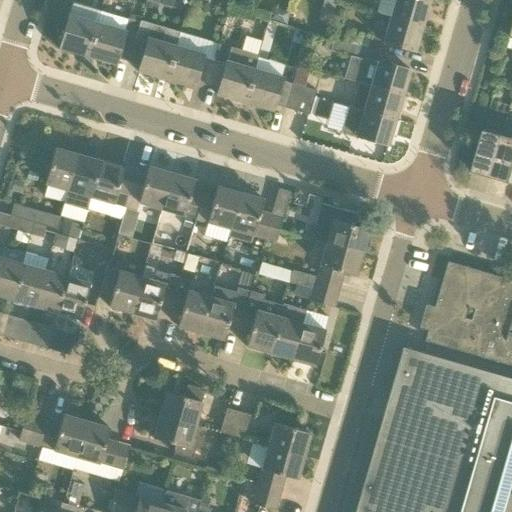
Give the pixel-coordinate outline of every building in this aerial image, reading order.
[(423,26),(430,2),(423,0),(394,0),(390,17),(423,26)] [(86,57),(87,57),(100,11),(74,3),(70,15),(69,14),(59,49),(60,50),(60,49),(86,56),(86,57)] [(117,59),(128,62),(135,38),(140,22),(127,19),(100,11),(87,57),(87,58),(88,57),(114,64),(113,65),(115,66),(117,59)] [(415,52),(423,26),(390,17),(383,43),(415,52)] [(344,42),(368,49),(371,37),(348,30),(344,42)] [(165,80),(166,81),(176,46),(175,45),(174,46),(149,39),(149,38),(148,37),(147,41),(135,38),(128,62),(140,66),(138,72),(139,73),(139,72),(165,80)] [(344,42),(344,43),(333,39),(330,51),(341,54),(350,57),(344,79),(358,83),(370,86),(403,95),(410,71),(378,61),(377,61),(370,59),(365,58),(368,49),(344,42)] [(177,46),(176,46),(166,81),(166,80),(192,88),(193,89),(195,82),(207,85),(214,61),(203,58),(204,54),(203,53),(202,54),(177,47),(177,46)] [(226,64),(214,61),(207,85),(218,89),(216,95),(218,96),(218,95),(243,102),(243,103),(244,104),(255,69),(259,55),(231,47),(226,64)] [(285,108),(296,112),(303,87),(308,71),(297,68),(292,84),(285,108)] [(292,84),(280,80),(281,77),(256,70),(256,69),(255,69),(244,104),(245,104),(246,103),(271,111),(272,112),(274,105),(285,108),(292,84)] [(403,95),(370,86),(358,83),(351,108),(363,111),(396,120),(403,95)] [(316,91),(304,87),(303,87),(296,112),(309,115),(316,91)] [(363,111),(351,108),(344,132),(356,136),(388,146),(396,120),(363,111)] [(502,135),(484,130),(472,171),(490,176),(502,135)] [(507,181),(511,163),(511,138),(502,135),(490,176),(507,181)] [(45,184),(48,185),(68,191),(78,155),(55,149),(45,184)] [(78,155),(68,191),(64,203),(87,210),(91,197),(101,162),(78,155)] [(91,197),(124,207),(131,183),(120,180),(124,168),(101,162),(91,197)] [(161,209),(171,174),(148,167),(143,187),(131,183),(124,207),(137,211),(139,203),(161,209)] [(196,219),(202,195),(191,192),(195,180),(171,174),(161,209),(196,219)] [(23,183),(14,181),(11,192),(20,194),(23,183)] [(230,229),(240,193),(217,187),(214,199),(202,195),(196,219),(230,229)] [(276,242),(291,192),(279,189),(271,215),(264,238),(276,242)] [(264,238),(271,215),(260,212),(263,200),(240,193),(230,229),(264,238)] [(362,254),(368,230),(364,229),(367,219),(358,217),(358,214),(356,213),(321,203),(311,239),(326,243),(362,254)] [(34,223),(46,227),(57,230),(61,218),(14,204),(10,216),(34,223)] [(0,225),(30,235),(32,227),(45,231),(46,227),(34,223),(10,216),(0,212),(0,225)] [(30,235),(43,238),(45,231),(32,227),(30,235)] [(355,276),(362,254),(326,243),(318,270),(308,267),(306,274),(306,275),(340,285),(343,273),(355,276)] [(11,300),(34,306),(44,270),(47,259),(26,253),(23,264),(22,264),(11,300)] [(0,296),(11,300),(22,264),(0,257),(0,296)] [(483,356),(507,279),(450,262),(427,340),(483,356)] [(169,312),(176,288),(179,277),(157,271),(157,270),(146,266),(142,278),(141,277),(131,313),(155,320),(158,308),(169,312)] [(131,313),(141,277),(108,268),(100,292),(112,295),(109,307),(131,313)] [(56,313),(66,277),(44,270),(34,306),(56,313)] [(306,275),(306,274),(293,270),(289,282),(298,285),(296,292),(303,294),(309,300),(310,300),(313,289),(337,296),(340,285),(306,275)] [(66,277),(56,313),(80,319),(90,284),(66,277)] [(511,280),(507,279),(483,356),(511,364),(511,280)] [(250,291),(236,287),(235,292),(213,285),(210,297),(199,333),(223,340),(227,328),(237,331),(244,307),(245,308),(250,291)] [(210,297),(176,288),(169,312),(181,315),(177,327),(199,333),(210,297)] [(333,307),(337,296),(313,289),(310,300),(309,300),(310,301),(333,307)] [(246,346),(268,353),(282,305),(264,300),(266,295),(250,291),(245,308),(244,307),(237,331),(249,335),(246,346)] [(291,359),(302,324),(305,311),(283,304),(283,305),(282,305),(268,353),(291,359)] [(0,316),(0,323),(11,327),(14,317),(1,313),(0,316)] [(0,335),(8,338),(11,327),(0,323),(0,335)] [(325,331),(302,324),(291,359),(314,366),(325,331)] [(56,340),(59,330),(46,326),(43,337),(56,340)] [(53,350),(56,340),(43,337),(40,347),(53,350)] [(511,511),(511,379),(404,348),(356,511),(511,511)] [(159,416),(195,425),(205,390),(187,385),(184,397),(166,392),(159,416)] [(220,432),(231,436),(238,412),(227,409),(220,432)] [(238,412),(231,436),(243,439),(250,415),(238,412)] [(76,457),(86,422),(63,415),(60,427),(49,423),(42,447),(76,457)] [(191,438),(195,425),(159,416),(153,438),(176,445),(174,454),(192,459),(198,440),(191,438)] [(30,444),(37,420),(25,417),(19,441),(30,444)] [(42,447),(49,423),(37,420),(30,444),(42,447)] [(110,467),(117,443),(106,440),(109,428),(86,422),(76,457),(110,467)] [(268,446),(303,457),(310,434),(274,423),(268,446)] [(117,443),(110,467),(122,470),(129,447),(117,443)] [(303,457),(268,446),(258,481),(282,488),(285,476),(297,480),(303,457)] [(258,481),(254,493),(278,500),(282,488),(258,481)] [(158,511),(165,491),(165,490),(138,482),(134,496),(127,494),(121,511),(158,511)] [(121,511),(127,494),(116,490),(109,511),(121,511)] [(195,511),(199,501),(165,491),(158,511),(195,511)] [(275,511),(278,500),(254,493),(251,504),(275,511)] [(76,511),(78,507),(44,498),(40,511),(41,511),(76,511)]
